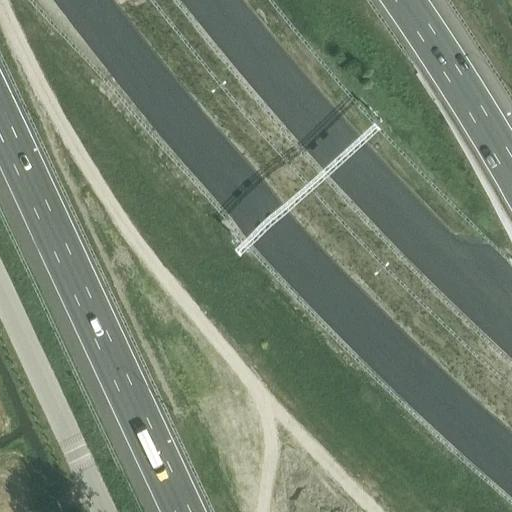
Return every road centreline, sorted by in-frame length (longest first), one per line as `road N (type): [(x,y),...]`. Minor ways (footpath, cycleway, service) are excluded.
road 1 (motorway): [(79,0),(263,225),(511,467)]
road 2 (motorway): [(0,105),(189,511)]
road 3 (motorway): [(511,321),(308,124),(210,0)]
road 4 (tertiary): [(104,511),(0,284)]
road 5 (motorway): [(511,170),(406,0)]
